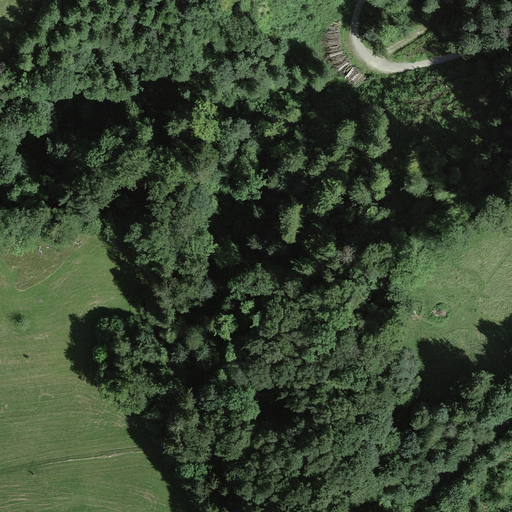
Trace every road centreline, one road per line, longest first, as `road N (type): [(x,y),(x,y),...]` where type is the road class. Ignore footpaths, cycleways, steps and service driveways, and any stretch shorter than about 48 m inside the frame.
road 1 (track): [(361,0),(353,36),(368,59),(388,68),(511,41)]
road 2 (unclassified): [(414,511),(511,415)]
